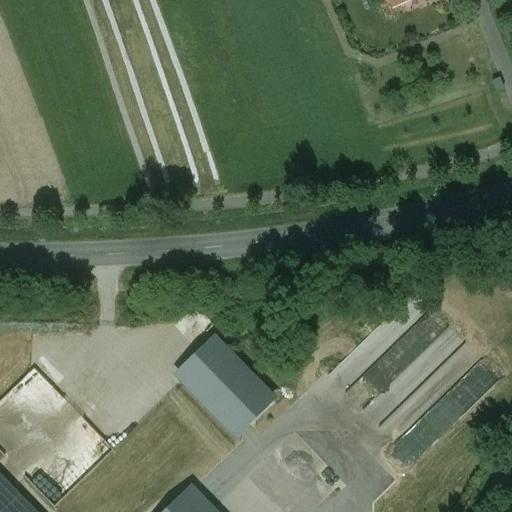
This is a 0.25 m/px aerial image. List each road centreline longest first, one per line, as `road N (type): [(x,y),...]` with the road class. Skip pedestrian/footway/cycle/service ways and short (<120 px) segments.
road 1 (tertiary): [(0,257),(243,245),(511,195)]
road 2 (unknown): [(243,245),(279,341),(384,471)]
